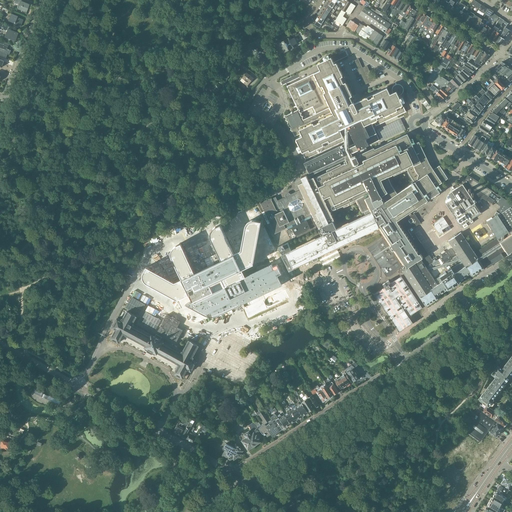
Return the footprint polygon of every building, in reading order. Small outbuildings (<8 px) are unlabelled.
[(29,5),(22,3),(22,0),(15,0),(14,3),(18,5),(17,7),(17,9),(26,12),(29,5)] [(329,0),(326,4),(332,8),(335,10),(338,6),(335,4),(329,0)] [(388,8),(391,4),(392,0),(387,0),(384,6),(382,9),(384,10),(383,11),(385,12),(388,8)] [(401,0),(397,0),(394,6),(396,7),(392,14),(394,15),(395,12),(403,0),(401,0)] [(406,3),(403,0),(395,12),(398,13),(400,10),(401,10),(406,3)] [(444,0),(440,7),(444,10),(450,0),(444,0)] [(450,0),(444,10),(448,12),(453,4),(451,3),(453,0),(450,0)] [(448,12),(452,15),(456,9),(454,7),(457,2),(456,1),(454,3),(453,4),(448,12)] [(410,5),(406,3),(400,12),(403,14),(401,16),(403,17),(410,5)] [(467,10),(468,8),(466,7),(460,3),(458,6),(462,8),(461,11),(460,11),(456,18),(460,20),(467,10)] [(326,4),(324,8),(329,12),(333,14),(335,10),(332,8),(326,4)] [(410,5),(403,17),(405,18),(405,17),(407,14),(409,16),(414,8),(410,5)] [(456,18),(460,11),(461,11),(462,8),(458,6),(456,9),(452,15),(456,18)] [(321,13),(318,17),(324,20),(328,23),(330,19),(326,17),(327,16),(329,12),(324,8),(321,13)] [(408,30),(415,19),(420,11),(416,9),(414,8),(409,16),(410,16),(406,23),(402,21),(400,26),(408,30)] [(464,23),(470,13),(471,12),(467,10),(460,20),(464,23)] [(415,28),(419,20),(423,13),(420,11),(415,19),(417,20),(413,26),(415,28)] [(470,13),(464,23),(468,25),(474,15),(471,12),(470,13)] [(355,13),(348,24),(350,25),(350,26),(353,28),(353,27),(360,16),(360,17),(361,16),(355,13)] [(418,26),(420,27),(427,16),(423,13),(419,20),(421,21),(418,26)] [(8,21),(14,23),(13,26),(18,27),(18,26),(20,27),(23,20),(17,17),(17,16),(11,14),(8,21)] [(489,27),(483,35),(487,38),(493,29),(491,28),(495,22),(495,21),(496,22),(499,17),(496,15),(493,19),(489,27)] [(360,16),(353,27),(355,28),(354,29),(358,31),(357,31),(358,31),(365,19),(360,17),(360,16)] [(427,16),(420,27),(419,27),(423,30),(425,26),(426,24),(430,18),(427,16)] [(316,21),(314,25),(319,28),(322,25),(321,24),(323,22),(327,25),(331,28),(332,28),(333,26),(332,26),(332,25),(329,23),(328,23),(324,20),(318,17),(315,21),(316,21)] [(472,28),(475,30),(482,20),(478,17),(472,28)] [(427,32),(429,29),(435,21),(430,18),(426,24),(425,26),(423,30),(422,30),(427,33),(427,32)] [(476,30),(479,33),(487,21),(488,19),(487,18),(485,20),(483,19),(476,30)] [(365,19),(358,31),(359,32),(362,34),(369,23),(370,23),(365,19)] [(333,20),(331,22),(333,23),(332,25),(332,26),(333,26),(337,29),(339,27),(340,24),(335,20),(333,20)] [(435,21),(429,29),(427,32),(428,33),(432,35),(439,23),(435,21)] [(479,33),(483,35),(489,27),(486,25),(488,22),(487,21),(479,33)] [(0,28),(7,32),(5,36),(15,40),(17,33),(8,30),(9,27),(0,23),(0,28)] [(369,23),(362,34),(365,36),(366,36),(367,37),(374,26),(369,23)] [(440,36),(445,27),(441,24),(435,33),(438,35),(436,38),(435,38),(429,48),(432,50),(438,40),(440,36)] [(374,26),(367,37),(369,38),(368,38),(372,41),(379,29),(374,26)] [(487,38),(491,40),(499,29),(495,26),(493,29),(487,38)] [(449,30),(445,27),(440,36),(438,40),(440,42),(442,38),(442,36),(445,38),(449,30)] [(502,31),(495,43),(499,45),(500,44),(511,32),(505,27),(503,31),(502,31)] [(379,29),(372,41),(375,43),(375,42),(377,43),(384,33),(379,29)] [(495,43),(502,31),(499,29),(491,40),(495,43)] [(446,41),(449,42),(454,33),(450,30),(440,47),(442,48),(446,41)] [(454,33),(449,42),(441,56),(443,57),(444,56),(446,58),(449,53),(446,51),(450,44),(453,46),(459,36),(454,33)] [(459,36),(453,46),(449,52),(451,53),(455,47),(456,48),(463,38),(459,36)] [(280,50),(282,50),(283,50),(284,53),(293,48),(294,49),(295,46),(294,45),(297,43),(294,38),(291,39),(291,38),(288,37),(288,38),(279,43),(281,46),(280,46),(279,48),(280,50)] [(391,41),(388,38),(386,39),(386,40),(385,39),(381,46),(389,51),(392,45),(393,45),(393,44),(391,43),(392,42),(391,41)] [(467,41),(463,39),(456,51),(457,52),(457,53),(458,54),(467,41)] [(0,43),(0,55),(6,58),(7,54),(9,55),(11,51),(8,50),(9,50),(6,49),(7,46),(8,47),(9,44),(2,41),(1,43),(0,43)] [(471,43),(467,41),(458,54),(459,55),(460,54),(461,55),(463,52),(465,53),(466,51),(471,43)] [(467,57),(470,53),(474,46),(471,43),(466,51),(468,52),(466,55),(466,54),(465,56),(467,57)] [(397,48),(393,45),(392,45),(389,51),(387,54),(392,57),(397,50),(397,48)] [(469,58),(471,59),(478,48),(474,46),(470,53),(472,54),(469,58)] [(252,54),(258,58),(259,56),(257,54),(261,51),(258,49),(257,49),(255,47),(254,47),(252,48),(252,49),(254,52),(253,52),(252,54)] [(397,50),(392,57),(395,59),(399,53),(400,52),(401,50),(397,48),(397,50)] [(477,58),(481,50),(478,48),(471,59),(472,60),(475,57),(477,58)] [(481,50),(477,58),(474,62),(480,65),(487,59),(489,55),(481,50)] [(143,275),(143,276),(143,277),(143,278),(143,279),(144,280),(144,281),(145,281),(145,282),(146,282),(146,283),(147,283),(177,300),(178,299),(188,320),(195,322),(218,312),(242,300),(243,301),(251,297),(251,296),(281,281),(288,278),(286,273),(313,260),(314,262),(318,259),(318,258),(356,239),(356,241),(361,239),(360,237),(379,228),(385,237),(382,239),(381,240),(381,239),(378,241),(378,242),(372,245),(372,246),(374,245),(375,246),(374,246),(374,247),(374,248),(373,248),(374,248),(374,249),(374,250),(375,250),(376,250),(377,250),(379,253),(376,255),(377,257),(377,258),(379,262),(382,266),(381,267),(384,271),(387,277),(391,274),(401,267),(402,270),(406,267),(407,268),(403,271),(426,306),(438,298),(436,296),(447,289),(448,290),(452,287),(456,284),(460,281),(460,280),(470,273),(471,275),(484,267),(483,267),(485,266),(487,267),(487,268),(504,258),(503,257),(500,252),(505,249),(508,254),(511,251),(511,209),(511,208),(511,206),(511,204),(499,196),(495,203),(497,204),(501,206),(497,212),(496,212),(494,215),(496,217),(487,222),(498,238),(474,253),(461,233),(449,241),(458,255),(453,258),(455,261),(453,261),(446,251),(441,254),(441,253),(436,257),(432,259),(431,260),(432,262),(431,263),(419,245),(421,244),(417,237),(415,234),(412,236),(408,230),(412,228),(413,229),(421,223),(414,214),(412,216),(410,213),(428,201),(429,202),(416,210),(421,217),(428,213),(426,211),(432,207),(430,205),(436,202),(433,199),(431,200),(430,199),(440,193),(436,187),(448,179),(440,167),(439,166),(433,170),(433,169),(431,167),(431,166),(430,164),(419,142),(416,143),(412,145),(410,139),(409,138),(409,137),(407,134),(406,135),(405,135),(392,141),(382,146),(379,147),(373,151),(372,149),(373,149),(371,145),(380,140),(373,127),(370,121),(373,120),(376,126),(379,125),(406,112),(403,105),(401,101),(402,99),(400,96),(400,95),(401,95),(402,94),(403,93),(403,92),(404,91),(404,90),(404,89),(403,88),(403,87),(402,86),(401,85),(400,85),(399,84),(398,84),(397,84),(396,84),(396,85),(395,85),(394,85),(394,86),(393,86),(393,87),(392,88),(392,89),(392,90),(392,91),(392,92),(392,93),(393,93),(390,95),(387,88),(354,104),(354,103),(353,103),(352,103),(352,102),(352,101),(353,101),(353,100),(353,99),(352,99),(352,98),(351,98),(350,98),(350,97),(344,84),(341,78),(334,64),(331,57),(317,64),(320,70),(287,86),(290,93),(288,94),(290,99),(292,98),(298,110),(297,110),(293,112),(292,112),(291,113),(290,113),(286,115),(285,115),(284,118),(286,118),(286,119),(286,121),(287,121),(288,122),(287,124),(289,127),(290,128),(291,129),(290,131),(292,131),(295,137),(301,134),(302,136),(297,139),(296,139),(305,160),(344,141),(344,144),(306,162),(304,163),(309,174),(310,176),(345,159),(346,161),(344,162),(345,164),(341,165),(336,168),(332,170),(327,172),(323,174),(319,176),(316,177),(314,178),(314,179),(309,181),(308,180),(306,175),(301,178),(303,182),(306,188),(301,190),(291,195),(286,197),(278,201),(276,197),(272,199),(271,198),(260,203),(267,216),(268,216),(270,220),(269,220),(275,234),(286,229),(286,228),(287,227),(288,229),(287,229),(287,230),(287,231),(291,239),(291,240),(292,240),(293,240),(303,235),(303,234),(304,234),(304,233),(303,233),(304,233),(304,234),(305,234),(316,229),(316,228),(317,228),(317,227),(316,227),(316,225),(318,225),(319,224),(321,228),(324,235),(291,250),(288,243),(284,245),(283,244),(279,246),(279,247),(275,249),(279,256),(278,256),(261,221),(260,219),(257,220),(256,220),(255,220),(254,220),(253,220),(252,220),(251,220),(250,221),(249,221),(249,222),(248,222),(247,223),(247,224),(246,224),(246,225),(243,219),(238,221),(239,223),(233,226),(233,228),(227,231),(228,233),(226,234),(226,235),(220,225),(215,227),(214,227),(214,228),(213,228),(213,229),(212,229),(212,230),(211,230),(211,231),(211,232),(210,233),(210,234),(210,235),(210,236),(210,237),(211,237),(211,238),(213,242),(186,254),(176,232),(167,236),(167,237),(167,238),(168,239),(168,240),(168,241),(168,242),(168,243),(168,244),(168,245),(167,245),(167,246),(167,247),(166,248),(166,249),(165,249),(165,250),(164,251),(163,251),(163,252),(162,252),(161,253),(166,264),(162,265),(169,278),(147,267),(144,272),(143,272),(143,273),(143,274),(143,275)] [(441,77),(439,75),(443,67),(446,69),(449,63),(450,62),(443,57),(439,64),(438,64),(435,68),(431,75),(428,79),(433,83),(434,82),(435,83),(437,83),(441,77)] [(476,70),(463,62),(461,59),(459,62),(464,65),(462,67),(472,73),(476,70)] [(463,62),(476,70),(480,66),(470,60),(468,62),(465,60),(463,62)] [(495,69),(498,73),(499,72),(506,65),(502,62),(495,69)] [(511,68),(506,65),(499,72),(502,76),(503,75),(511,68)] [(467,78),(471,74),(460,67),(459,67),(462,71),(461,72),(467,78)] [(507,78),(511,73),(511,68),(503,75),(507,78)] [(457,70),(455,71),(464,81),(467,78),(461,72),(460,73),(457,70)] [(464,81),(455,71),(454,73),(457,76),(455,77),(461,84),(464,81)] [(254,78),(251,76),(250,77),(249,75),(246,73),(242,79),(245,81),(244,84),(247,86),(254,78)] [(460,84),(454,77),(454,78),(449,82),(441,77),(437,83),(439,85),(443,87),(444,88),(447,84),(453,91),(457,88),(460,84)] [(498,80),(496,78),(495,79),(493,81),(494,83),(501,90),(502,90),(504,89),(503,88),(505,87),(500,82),(500,81),(498,80)] [(213,87),(211,87),(211,92),(212,91),(216,94),(221,86),(216,83),(213,87)] [(441,89),(439,91),(446,97),(449,94),(443,89),(442,88),(443,87),(439,85),(437,83),(435,83),(434,84),(438,87),(441,89)] [(501,90),(494,83),(491,86),(498,93),(501,90)] [(443,89),(449,94),(453,91),(447,84),(444,88),(443,89)] [(446,97),(439,91),(437,89),(433,86),(430,89),(434,92),(436,91),(438,92),(436,94),(442,100),(446,97)] [(498,93),(491,86),(488,89),(495,96),(498,93)] [(483,89),(481,91),(491,100),(492,99),(494,97),(488,90),(486,92),(483,89)] [(481,91),(480,92),(483,95),(481,97),(488,103),(490,101),(491,100),(481,91)] [(476,96),(475,97),(484,107),(486,106),(485,105),(488,103),(481,97),(479,99),(476,96)] [(505,98),(499,105),(502,108),(503,107),(505,105),(508,108),(511,104),(505,98)] [(472,106),(470,109),(478,115),(481,111),(471,101),(468,99),(466,101),(469,103),(469,104),(472,106)] [(472,100),(471,101),(481,111),(484,108),(476,100),(474,103),(472,100)] [(502,108),(499,105),(493,111),(493,112),(500,116),(505,110),(503,107),(502,108)] [(462,108),(461,109),(475,119),(478,115),(470,109),(468,108),(466,110),(462,108)] [(461,109),(460,111),(464,114),(462,116),(472,123),(475,119),(465,112),(461,109)] [(490,114),(488,116),(498,122),(501,119),(500,119),(501,118),(492,112),(491,114),(490,114)] [(448,116),(447,116),(445,114),(443,116),(441,115),(439,119),(437,118),(435,122),(437,123),(441,126),(448,116)] [(441,126),(446,129),(452,120),(449,118),(450,117),(448,116),(447,116),(448,116),(441,126)] [(498,122),(488,116),(485,120),(492,124),(494,122),(497,125),(499,123),(498,122)] [(382,141),(406,130),(405,128),(401,119),(377,130),(381,140),(382,141)] [(446,129),(451,132),(457,123),(452,120),(446,129)] [(485,121),(482,125),(489,130),(493,132),(494,131),(491,128),(492,126),(485,121)] [(462,126),(456,135),(459,138),(461,137),(463,134),(466,131),(463,129),(466,124),(464,122),(462,126)] [(457,123),(451,132),(456,135),(462,126),(457,123)] [(479,129),(482,131),(486,134),(488,132),(492,134),(493,132),(489,130),(482,125),(479,129)] [(468,143),(473,146),(477,138),(477,139),(482,131),(479,129),(474,135),(468,143)] [(477,148),(484,137),(482,136),(480,140),(477,139),(473,146),(477,148)] [(484,137),(477,149),(481,151),(486,144),(483,142),(486,139),(484,137)] [(488,142),(487,144),(482,152),(487,155),(492,147),(493,145),(495,143),(496,140),(495,139),(492,144),(488,142)] [(487,155),(491,158),(497,150),(494,148),(496,144),(495,143),(493,145),(492,147),(487,155)] [(491,158),(496,161),(503,151),(501,149),(504,144),(502,143),(497,150),(491,158)] [(503,151),(496,161),(497,161),(502,164),(508,154),(506,152),(506,151),(508,147),(507,146),(503,151)] [(503,165),(506,167),(511,158),(511,156),(510,155),(511,154),(509,153),(508,154),(502,164),(503,165)] [(468,176),(462,184),(451,191),(456,198),(446,204),(460,227),(481,213),(475,203),(474,202),(470,195),(475,188),(490,198),(494,192),(492,191),(473,179),(468,176)] [(432,224),(440,235),(443,233),(442,230),(449,226),(443,217),(432,224)] [(425,305),(405,274),(391,283),(389,281),(383,284),(385,287),(374,294),(384,309),(399,332),(413,323),(408,316),(425,305)] [(126,308),(138,315),(144,304),(132,297),(126,308)] [(157,336),(157,338),(155,336),(154,337),(151,336),(151,337),(149,336),(132,327),(134,325),(132,324),(137,317),(127,311),(123,319),(122,318),(121,320),(120,320),(117,318),(112,328),(116,330),(111,337),(111,338),(111,339),(118,343),(123,335),(123,336),(124,336),(124,335),(127,336),(145,346),(145,348),(145,349),(145,350),(146,350),(147,350),(147,351),(148,351),(149,351),(150,351),(150,350),(152,351),(151,352),(151,353),(152,353),(152,354),(153,354),(154,355),(155,355),(156,355),(156,354),(157,353),(176,363),(178,364),(178,366),(179,366),(174,374),(182,378),(183,376),(187,369),(191,371),(194,365),(196,362),(192,360),(193,358),(192,357),(194,354),(199,345),(189,340),(184,349),(183,348),(182,349),(183,349),(182,350),(183,351),(183,352),(182,351),(181,354),(163,344),(162,343),(163,342),(160,341),(161,340),(159,339),(159,337),(157,336)] [(158,331),(177,342),(177,341),(180,335),(183,331),(177,328),(180,322),(167,315),(164,320),(158,331)] [(370,342),(356,318),(339,328),(344,337),(348,334),(354,343),(356,342),(361,350),(363,349),(367,355),(377,349),(372,341),(370,342)] [(511,358),(504,370),(498,365),(491,374),(497,378),(486,394),(484,392),(478,399),(486,405),(490,408),(494,403),(493,403),(494,402),(493,402),(493,400),(492,400),(504,384),(506,381),(507,381),(508,379),(511,376),(510,376),(511,373),(511,358)] [(356,380),(356,381),(359,379),(358,379),(359,378),(353,369),(354,367),(351,365),(350,367),(351,370),(347,373),(353,382),(356,380)] [(341,377),(347,386),(350,384),(349,383),(351,382),(349,379),(350,379),(348,376),(347,376),(345,373),(343,374),(344,375),(341,377)] [(347,386),(341,377),(337,379),(337,378),(335,379),(337,383),(336,383),(338,387),(339,386),(341,388),(342,387),(343,389),(347,386)] [(327,386),(333,395),(339,392),(332,382),(329,379),(328,380),(330,383),(331,384),(327,386)] [(316,386),(310,390),(314,396),(318,393),(323,401),(327,398),(329,399),(331,397),(331,396),(332,395),(325,385),(321,387),(318,389),(316,386)] [(34,389),(33,392),(53,402),(57,403),(60,403),(61,401),(61,400),(61,399),(58,399),(55,398),(49,395),(50,393),(43,390),(42,392),(34,388),(34,389)] [(314,408),(316,407),(317,408),(318,407),(318,405),(319,405),(312,395),(309,396),(307,393),(305,390),(303,391),(305,394),(305,395),(308,398),(314,408)] [(301,400),(309,412),(311,410),(312,411),(313,409),(314,408),(308,398),(305,400),(304,399),(304,400),(303,398),(301,400)] [(295,404),(302,416),(308,412),(302,403),(299,399),(297,400),(299,402),(295,404)] [(289,408),(297,420),(302,416),(295,404),(288,406),(289,408)] [(486,405),(482,411),(495,420),(499,423),(504,426),(505,425),(506,424),(506,423),(507,421),(508,421),(503,417),(490,408),(486,405)] [(297,420),(289,408),(287,410),(288,412),(285,414),(291,423),(297,420)] [(476,419),(468,431),(479,439),(485,431),(488,432),(489,431),(496,437),(496,436),(497,436),(497,435),(498,435),(498,434),(499,434),(499,433),(501,430),(502,429),(503,428),(503,427),(495,420),(482,411),(478,408),(472,416),(476,419)] [(256,413),(261,420),(265,426),(266,426),(271,434),(272,433),(274,437),(276,436),(275,434),(279,431),(273,421),(272,419),(268,422),(261,413),(260,411),(256,413)] [(273,421),(279,431),(283,429),(285,427),(279,417),(278,418),(276,414),(271,417),(273,421)] [(279,417),(285,427),(291,424),(291,423),(285,414),(281,417),(280,414),(278,416),(279,417)] [(187,426),(181,436),(185,438),(187,434),(189,430),(186,428),(187,428),(189,429),(191,425),(193,426),(195,422),(191,420),(187,427),(187,426)] [(267,436),(271,434),(266,426),(265,426),(261,420),(256,424),(261,431),(263,434),(264,436),(266,435),(267,436)] [(181,427),(179,432),(177,431),(178,429),(176,427),(173,432),(181,436),(184,432),(187,426),(189,423),(186,421),(184,424),(183,423),(183,424),(181,427)] [(245,433),(244,434),(244,433),(243,433),(242,433),(241,433),(241,434),(240,434),(240,435),(240,436),(240,437),(242,440),(243,441),(242,443),(243,444),(245,444),(248,449),(252,447),(254,447),(256,446),(256,445),(260,442),(258,440),(262,438),(258,433),(261,431),(256,424),(255,422),(249,426),(251,429),(244,432),(245,433)] [(197,437),(190,433),(186,439),(193,443),(197,437)] [(236,444),(236,445),(233,443),(234,443),(228,440),(227,443),(224,447),(222,448),(223,450),(224,451),(222,454),(224,456),(225,457),(226,457),(227,457),(230,459),(233,457),(234,459),(237,457),(240,456),(241,454),(240,452),(243,451),(240,446),(236,444)] [(509,488),(510,486),(511,485),(511,483),(511,480),(505,477),(504,477),(503,479),(503,480),(501,484),(509,488)] [(497,491),(496,491),(506,497),(510,490),(500,485),(499,485),(497,488),(498,488),(498,489),(497,490),(497,491)] [(493,497),(503,502),(506,497),(496,491),(496,492),(495,492),(494,494),(494,495),(493,497)] [(491,497),(489,501),(500,507),(503,502),(493,497),(491,497)] [(503,511),(505,510),(500,507),(489,501),(487,505),(488,506),(498,511),(503,511)]
